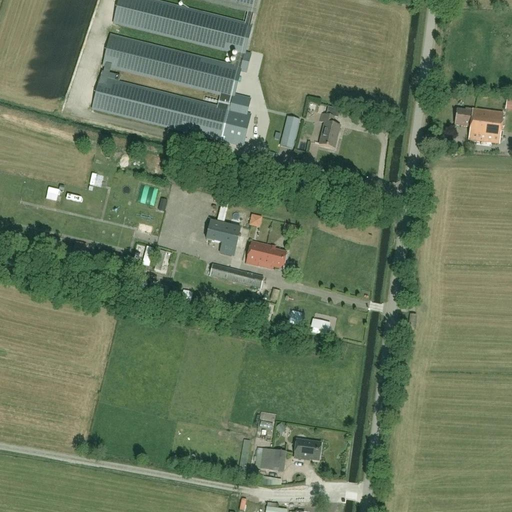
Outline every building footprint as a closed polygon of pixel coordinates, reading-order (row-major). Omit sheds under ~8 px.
[(102,72),(92,110),(233,145),(237,131),(227,128),(231,111),(230,111),(233,100),(234,100),(241,72),(247,74),(251,55),(245,54),(252,26),(251,26),(253,14),(255,14),(258,0),(196,0),(248,13),(245,24),(146,0),(119,0),(113,25),(236,55),(234,67),(111,36),(103,67),(220,96),(217,108),(119,84),(120,77),(102,72)] [(470,129),(501,133),(503,115),(465,110),(465,111),(457,110),(454,126),(470,128),(470,129)] [(322,115),(320,122),(325,124),(319,146),(335,150),(340,127),(333,126),(334,118),(322,115)] [(292,150),(299,121),(287,118),(280,147),(292,150)] [(499,145),(501,133),(470,129),(468,141),(499,145)] [(119,160),(134,163),(136,156),(120,153),(119,160)] [(159,211),(161,211),(164,212),(167,201),(164,201),(161,200),(159,211)] [(232,257),(239,229),(212,223),(208,242),(222,245),(220,255),(232,257)] [(298,228),(285,225),(283,232),(296,235),(298,228)] [(134,242),(133,251),(140,252),(141,243),(134,242)] [(275,251),(275,249),(252,243),(246,265),(271,272),(272,268),(283,271),(287,254),(275,251)] [(70,256),(80,259),(83,247),(73,245),(70,256)] [(138,264),(143,266),(149,250),(144,249),(138,264)] [(152,268),(157,270),(162,257),(157,255),(152,268)] [(261,290),(264,278),(213,266),(210,277),(261,290)] [(295,290),(293,299),(300,300),(302,292),(295,290)] [(182,301),(186,295),(182,291),(177,297),(182,301)] [(269,305),(255,301),(252,311),(267,315),(269,305)] [(346,315),(345,323),(355,325),(357,317),(346,315)] [(297,441),(294,459),(305,460),(305,459),(319,461),(321,444),(297,441)] [(283,473),(286,453),(263,450),(260,470),(283,473)]
